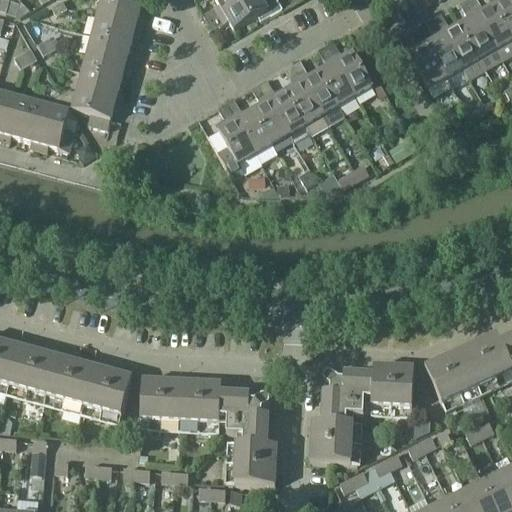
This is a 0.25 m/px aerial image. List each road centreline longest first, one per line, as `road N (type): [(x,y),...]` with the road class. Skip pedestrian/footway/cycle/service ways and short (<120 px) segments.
road 1 (residential): [(292,368),(138,362),(0,323)]
road 2 (tertiary): [(290,313),(139,304),(0,264)]
road 3 (tertiary): [(511,270),(434,295),(290,313)]
road 4 (residential): [(382,0),(224,92)]
road 5 (residential): [(0,155),(104,182),(125,163),(128,142)]
road 6 (residential): [(285,511),(292,368)]
